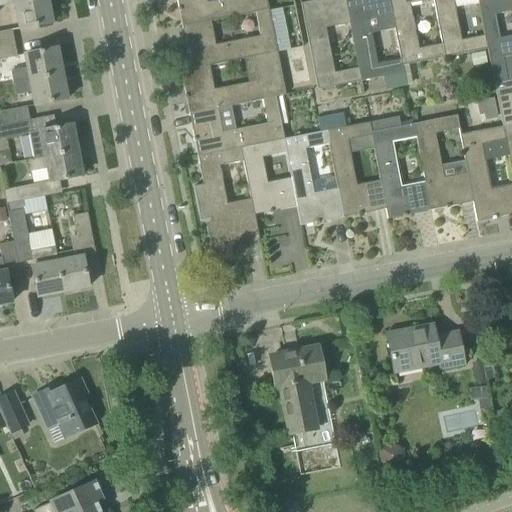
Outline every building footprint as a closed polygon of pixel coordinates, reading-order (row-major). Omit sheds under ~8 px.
[(47,0),(32,0),(15,3),(20,29),(52,23),(47,0)] [(176,0),(182,27),(211,21),(255,12),(269,10),(266,0),(216,0),(207,2),(206,0),(176,0)] [(318,90),(361,82),(358,67),(334,72),(326,27),(350,23),(345,0),(315,0),(301,3),(318,90)] [(345,0),(350,23),(358,67),(361,82),(382,78),(385,89),(406,85),(404,74),(400,59),(376,64),(370,33),(394,28),(388,0),(345,0)] [(388,0),(394,28),(400,59),(404,74),(406,85),(412,84),(408,65),(445,58),(442,44),(418,49),(409,4),(430,0),(388,0)] [(433,0),(442,44),(445,58),(487,50),(488,49),(487,42),(485,36),(461,41),(455,8),(479,3),(478,0),(433,0)] [(511,0),(478,0),(485,36),(487,42),(500,39),(495,15),(511,11),(511,0)] [(255,12),(260,36),(216,45),(211,21),(182,27),(191,69),(209,66),(254,57),(269,54),(269,55),(277,53),(290,50),(281,8),(269,10),(255,12)] [(0,46),(15,43),(12,29),(0,31),(0,46)] [(487,50),(493,84),(511,80),(511,36),(500,39),(487,42),(488,49),(487,50)] [(15,43),(0,46),(0,59),(17,56),(15,43)] [(25,54),(27,68),(10,71),(13,84),(62,74),(57,48),(25,54)] [(181,71),(189,113),(217,108),(262,99),(281,95),(285,94),(277,53),(269,55),(269,54),(254,57),(258,81),(214,89),(209,66),(191,69),(181,71)] [(32,92),(35,106),(67,99),(62,74),(13,84),(15,95),(32,92)] [(511,80),(493,84),(502,128),(503,127),(511,125),(511,105),(511,101),(511,100),(511,80)] [(197,156),(240,148),(285,139),(282,125),(287,124),(281,95),(262,99),(267,123),(222,132),(217,108),(189,113),(197,156)] [(494,99),(477,102),(480,115),(483,114),(485,121),(498,118),(494,99)] [(27,107),(0,111),(0,120),(1,125),(1,126),(29,120),(27,107)] [(317,117),(320,132),(326,131),(346,127),(343,112),(322,116),(317,117)] [(416,138),(425,183),(430,210),(473,202),(467,174),(465,161),(441,165),(435,134),(459,130),(457,116),(414,125),(416,138)] [(386,119),(369,123),(371,133),(401,127),(398,117),(386,119)] [(29,120),(1,126),(1,125),(0,125),(0,139),(7,138),(28,134),(33,159),(77,150),(72,125),(55,128),(32,132),(29,120)] [(326,131),(329,145),(337,189),(343,217),(385,209),(386,209),(380,180),(356,185),(350,153),(374,148),(372,137),(371,133),(369,123),(346,127),(326,131)] [(386,209),(385,209),(387,219),(430,210),(425,183),(400,187),(392,143),(416,138),(414,125),(401,127),(371,133),(372,137),(374,148),(380,180),(386,209)] [(511,125),(503,127),(505,139),(511,173),(511,125)] [(460,135),(465,161),(467,174),(473,202),(476,221),(492,218),(493,219),(511,215),(511,186),(490,190),(481,144),(505,139),(503,127),(502,128),(460,135)] [(287,153),(291,177),(297,206),(296,206),(300,226),(343,217),(337,189),(313,194),(305,150),(329,145),(326,131),(320,132),(285,139),(287,153)] [(285,139),(240,148),(243,161),(251,199),(253,214),(254,214),(296,206),(297,206),(291,177),(266,181),(262,157),(287,153),(285,139)] [(253,214),(251,199),(227,204),(220,166),(243,161),(240,148),(197,156),(203,184),(194,186),(201,220),(210,218),(210,222),(207,223),(212,248),(213,247),(213,246),(221,244),(222,245),(221,247),(223,248),(224,247),(232,252),(239,242),(241,243),(259,239),(254,214),(253,214)] [(47,168),(50,182),(82,176),(77,150),(33,159),(28,160),(30,171),(47,168)] [(0,152),(0,164),(11,162),(9,151),(0,152)] [(6,202),(6,204),(24,201),(24,200),(46,196),(44,183),(3,191),(6,202)] [(32,261),(33,266),(31,267),(37,297),(63,292),(58,262),(54,245),(30,250),(22,208),(25,206),(24,201),(6,204),(13,242),(18,263),(32,261)] [(87,213),(72,216),(76,235),(71,236),(74,252),(94,248),(87,213)] [(0,257),(0,303),(12,302),(6,271),(4,272),(3,266),(18,263),(13,242),(0,244),(0,250),(1,258),(0,257)] [(58,262),(63,292),(89,287),(83,257),(58,262)] [(441,368),(464,364),(457,332),(435,336),(430,324),(386,334),(394,367),(439,358),(441,368)] [(281,387),(291,435),(319,430),(310,384),(324,381),(318,348),(269,357),(275,388),(281,387)] [(471,363),(476,384),(487,382),(482,361),(471,363)] [(87,396),(79,380),(60,388),(58,385),(33,396),(47,428),(58,424),(64,438),(95,424),(83,398),(87,396)] [(13,393),(0,398),(0,408),(11,433),(28,426),(13,393)] [(381,471),(403,466),(399,448),(392,443),(376,446),(381,471)] [(100,481),(99,480),(33,510),(33,511),(100,511),(97,503),(104,500),(96,483),(100,481)]
